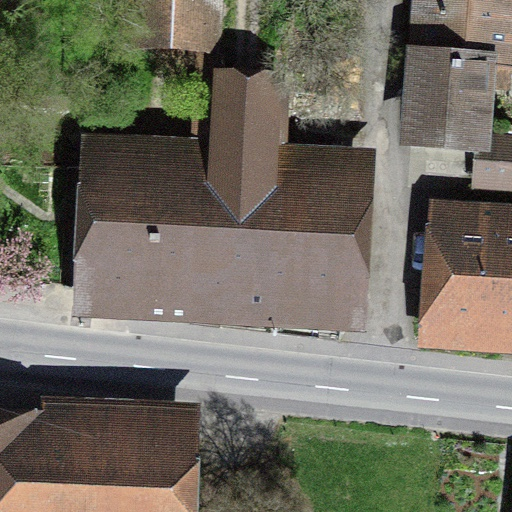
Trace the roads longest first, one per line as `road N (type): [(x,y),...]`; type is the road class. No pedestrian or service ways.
road 1 (secondary): [(511,408),(0,350)]
road 2 (track): [(212,375),(212,511)]
